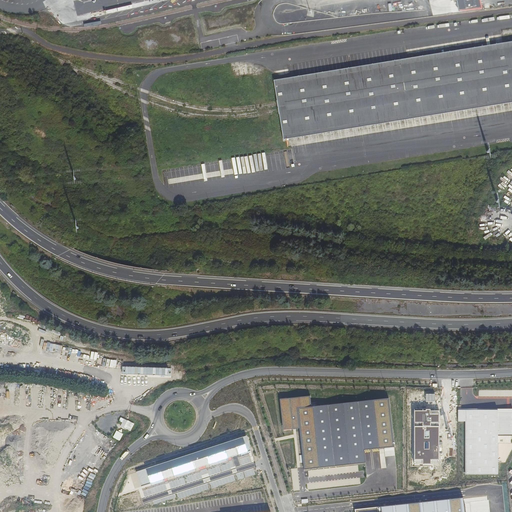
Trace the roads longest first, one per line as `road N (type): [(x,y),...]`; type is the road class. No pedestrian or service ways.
road 1 (trunk): [(0,262),(74,321),(138,336),(292,316),(511,323)]
road 2 (trunk): [(511,298),(125,275),(62,253),(0,205)]
road 3 (track): [(511,9),(149,62),(93,57),(22,29),(0,31)]
road 4 (secondary): [(511,371),(271,370),(218,385),(197,402)]
